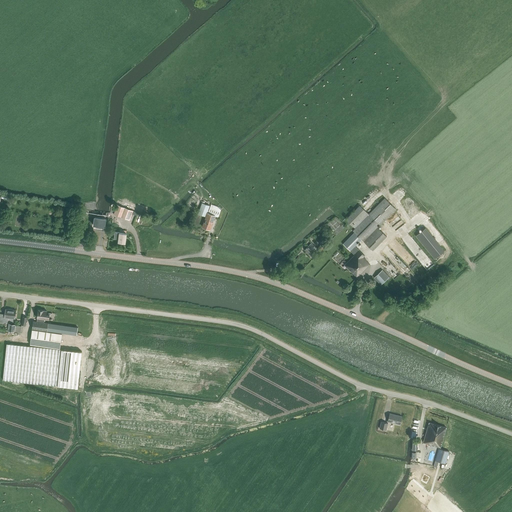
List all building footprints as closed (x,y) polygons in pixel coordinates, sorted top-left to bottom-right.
[(387,236),(377,227),(396,209),(385,198),(368,214),(360,205),(346,219),(355,228),(353,231),(355,233),(361,239),(373,251),(387,236)] [(202,203),(199,213),(206,216),(207,214),(208,211),(210,206),(202,203)] [(208,214),(203,227),(204,228),(206,229),(206,228),(210,230),(212,225),(213,223),(215,216),(218,217),(221,210),(218,207),(211,204),(209,211),(208,211),(207,214),(208,214)] [(114,215),(128,220),(132,211),(118,205),(114,215)] [(106,219),(95,217),(94,225),(96,226),(96,228),(102,229),(102,227),(105,227),(106,219)] [(339,225),(337,220),(330,222),(334,233),(344,229),(342,224),(339,225)] [(416,236),(435,259),(445,251),(426,228),(416,236)] [(119,239),(118,243),(125,244),(126,234),(115,233),(115,238),(119,239)] [(359,250),(355,246),(361,239),(355,233),(343,244),(354,255),(359,250)] [(424,267),(430,262),(413,239),(406,244),(424,267)] [(311,243),(304,250),(313,258),(326,245),(323,243),(317,249),(311,243)] [(404,249),(399,252),(411,269),(415,265),(404,249)] [(359,250),(354,255),(345,265),(357,277),(370,264),(367,261),(367,260),(364,257),(365,256),(359,250)] [(388,278),(381,271),(374,278),(381,285),(388,278)] [(8,318),(15,319),(16,310),(6,309),(5,314),(0,313),(0,321),(7,323),(8,318)] [(77,335),(78,327),(44,323),(45,319),(49,320),(49,315),(46,314),(47,311),(38,310),(37,321),(33,321),(32,329),(77,335)] [(30,344),(60,349),(62,334),(32,329),(30,344)] [(61,349),(7,344),(3,379),(58,386),(61,349)] [(82,351),(62,349),(58,385),(78,388),(82,351)] [(388,422),(400,425),(402,416),(390,414),(388,422)] [(380,429),(387,430),(388,423),(382,422),(380,429)] [(446,428),(429,423),(423,442),(428,444),(440,448),(446,428)] [(439,448),(435,461),(446,464),(449,451),(439,448)]
